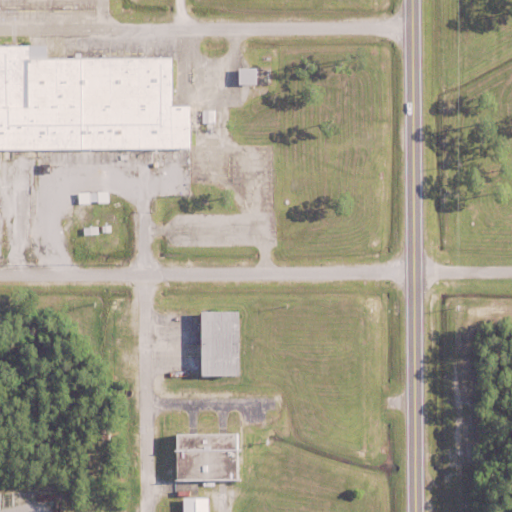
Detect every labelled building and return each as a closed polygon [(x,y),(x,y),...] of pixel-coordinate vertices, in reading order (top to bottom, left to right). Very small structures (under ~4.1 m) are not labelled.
[(0,41),(3,41),(3,43),(23,43),(23,45),(42,45),(42,59),(166,58),(167,106),(185,105),(185,149),(43,150),(43,154),(35,154),(35,150),(0,150),(0,41)] [(239,72),(258,72),(258,88),(240,88),(239,72)] [(203,113),(216,112),(216,125),(203,125),(203,113)] [(98,194),(110,194),(110,206),(98,206),(98,194)] [(79,195),(90,195),(90,206),(79,207),(79,195)] [(195,312),(233,312),(234,377),(196,377),(195,312)] [(172,434),(232,433),(232,480),(172,481),(172,434)] [(173,488),(185,488),(185,496),(173,496),(173,488)] [(178,511),(178,498),(204,498),(204,511),(178,511)]
